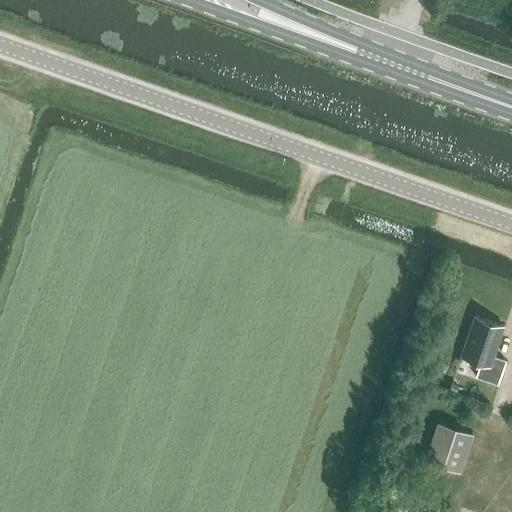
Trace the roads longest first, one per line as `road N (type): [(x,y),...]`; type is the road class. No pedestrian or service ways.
road 1 (unclassified): [(511,223),(0,46)]
road 2 (primary): [(511,107),(331,44)]
road 3 (primary): [(196,0),(331,44)]
